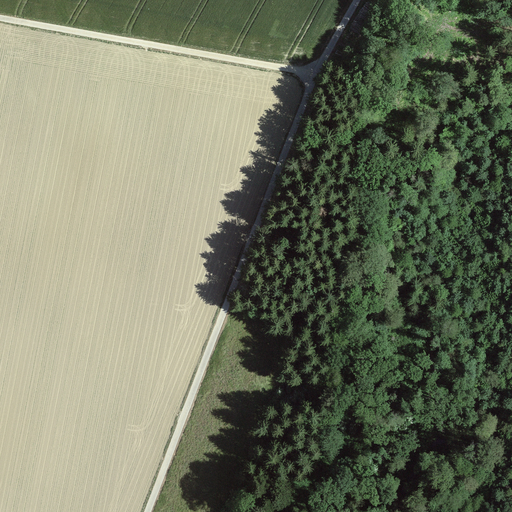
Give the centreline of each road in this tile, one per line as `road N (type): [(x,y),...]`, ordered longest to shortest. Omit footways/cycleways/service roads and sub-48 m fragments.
road 1 (track): [(148,511),(317,72),(358,0)]
road 2 (track): [(317,72),(0,18)]
